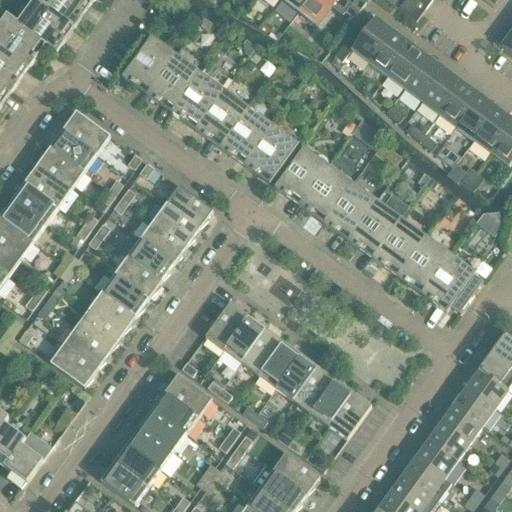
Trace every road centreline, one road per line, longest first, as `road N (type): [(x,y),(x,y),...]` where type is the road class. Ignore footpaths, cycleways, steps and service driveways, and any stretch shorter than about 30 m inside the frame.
road 1 (residential): [(38,511),(255,217)]
road 2 (residential): [(453,359),(255,217)]
road 3 (residential): [(255,217),(74,82)]
road 4 (residential): [(453,359),(340,511)]
road 5 (residential): [(369,8),(459,77),(465,69)]
